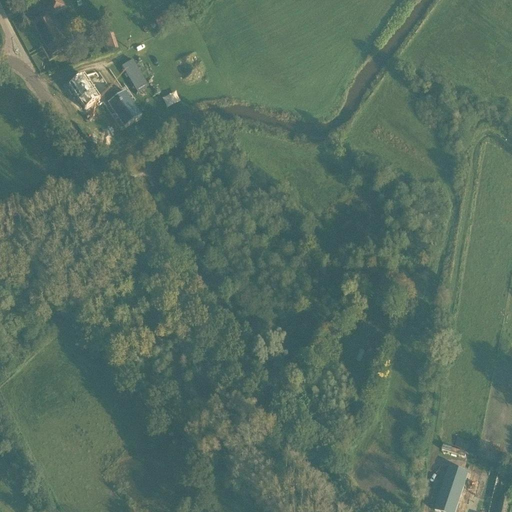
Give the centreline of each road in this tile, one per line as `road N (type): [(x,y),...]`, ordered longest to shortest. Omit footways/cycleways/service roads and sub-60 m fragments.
road 1 (tertiary): [(352,511),(262,407),(23,70)]
road 2 (track): [(511,147),(489,133),(479,137),(425,511)]
